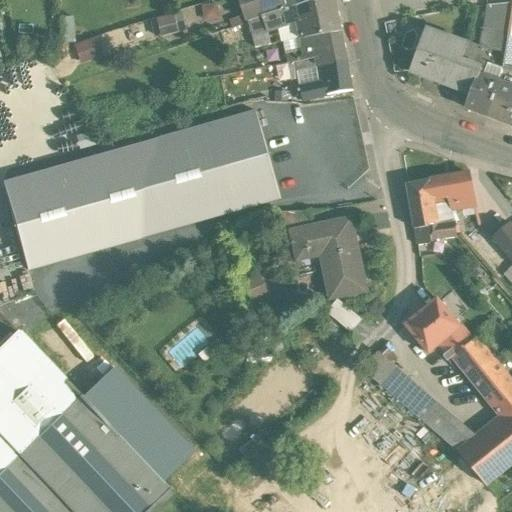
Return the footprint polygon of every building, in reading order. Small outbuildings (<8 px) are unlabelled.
[(276,0),(266,2),(265,0),(240,0),(248,23),(284,12),(280,0),(276,0)] [(295,0),(280,0),(284,12),(297,8),(295,0)] [(334,0),(316,0),(297,8),(304,38),(342,31),(334,0)] [(511,10),(511,3),(487,5),(483,33),(508,36),(511,10)] [(511,10),(508,36),(505,51),(503,64),(511,65),(511,10)] [(155,18),(161,37),(187,29),(182,11),(155,18)] [(284,12),(248,23),(252,35),(289,25),(284,12)] [(72,17),(59,18),(61,43),(74,42),(72,17)] [(468,44),(425,28),(410,71),(470,93),(473,83),(466,80),(472,66),(461,62),(468,44)] [(342,31),(304,38),(306,50),(306,52),(307,51),(309,61),(316,61),(315,57),(316,57),(316,54),(321,53),(320,49),(344,44),(342,31)] [(508,36),(483,33),(480,46),(480,47),(484,47),(505,51),(508,36)] [(79,62),(103,57),(98,37),(75,42),(79,62)] [(480,46),(468,43),(468,44),(461,62),(472,66),(477,67),(484,47),(480,47),(480,46)] [(344,44),(320,49),(321,53),(316,54),(316,57),(315,57),(316,61),(318,68),(348,62),(344,44)] [(306,50),(287,53),(289,64),(294,63),(309,61),(307,51),(306,52),(306,50)] [(348,62),(318,68),(317,74),(319,84),(324,83),(326,96),(353,92),(348,62)] [(477,67),(472,66),(466,80),(473,83),(470,93),(464,108),(488,116),(500,83),(483,77),(485,71),(477,67)] [(319,84),(299,88),(302,101),(326,96),(324,83),(319,84)] [(511,87),(500,83),(488,116),(511,125),(511,87)] [(28,270),(281,198),(257,114),(4,186),(28,270)] [(468,175),(429,181),(432,199),(442,198),(444,197),(472,193),(468,175)] [(429,181),(408,185),(416,228),(436,226),(438,226),(434,206),(432,199),(429,181)] [(442,198),(432,199),(434,206),(443,205),(442,198)] [(310,212),(278,212),(283,235),(292,233),(292,232),(313,227),(310,212)] [(313,227),(292,232),(292,233),(296,254),(320,249),(331,299),(366,291),(351,219),(313,227)] [(438,226),(436,226),(416,228),(418,245),(429,244),(429,240),(457,237),(456,223),(443,225),(438,226)] [(511,225),(510,223),(493,237),(511,259),(511,225)] [(284,239),(276,241),(280,258),(287,256),(284,239)] [(255,281),(241,286),(250,306),(258,303),(256,297),(261,295),(255,281)] [(339,298),(328,311),(352,333),(363,320),(339,298)] [(460,329),(437,301),(426,310),(425,308),(416,316),(417,317),(407,326),(429,353),(442,344),(460,329)] [(460,329),(442,344),(453,358),(472,343),(469,339),(460,329)] [(147,511),(169,492),(17,333),(0,349),(0,511),(147,511)] [(472,343),(453,358),(502,418),(511,410),(511,382),(476,339),(472,343)] [(471,439),(378,353),(361,369),(459,453),(471,439)] [(511,410),(502,418),(459,453),(486,486),(511,464),(511,410)]
